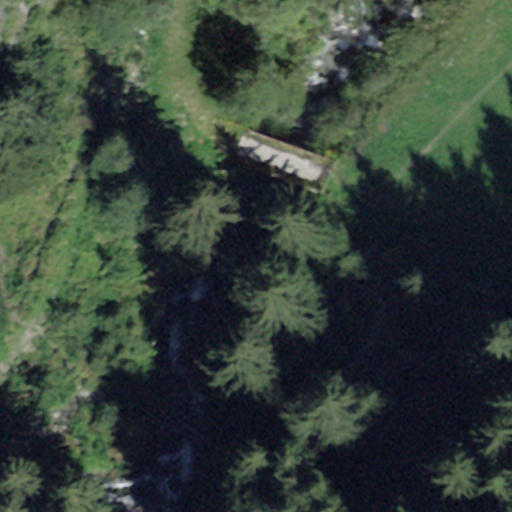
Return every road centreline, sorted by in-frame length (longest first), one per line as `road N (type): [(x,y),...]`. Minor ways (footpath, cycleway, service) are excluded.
road 1 (track): [(367,187),(224,135),(167,103),(146,52),(168,0)]
road 2 (track): [(367,187),(511,234)]
